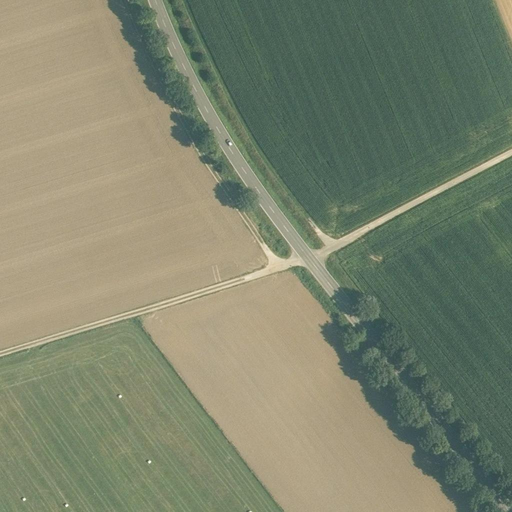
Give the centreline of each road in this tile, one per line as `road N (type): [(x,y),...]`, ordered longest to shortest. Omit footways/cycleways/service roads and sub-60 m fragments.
road 1 (secondary): [(506,511),(259,197),(158,0)]
road 2 (track): [(511,153),(306,259),(0,353)]
road 3 (track): [(130,0),(199,148),(276,268)]
road 4 (track): [(188,0),(251,139),(334,248)]
